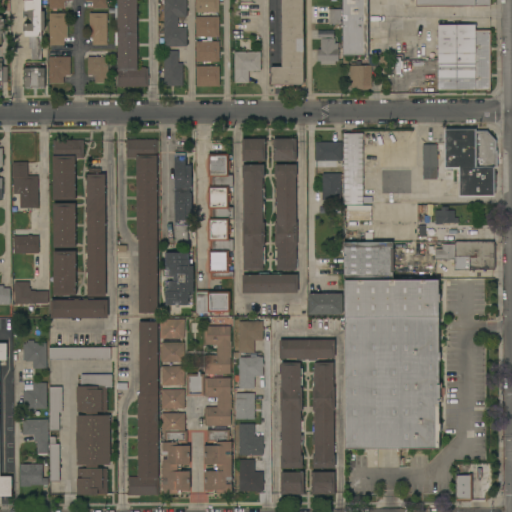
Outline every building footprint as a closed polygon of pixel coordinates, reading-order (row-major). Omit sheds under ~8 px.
[(41,0),(41,11),(44,11),(44,30),(41,30),(41,60),(31,60),(31,48),(29,48),(29,36),(25,36),(25,32),(22,32),(22,24),(31,24),(31,18),(22,18),(22,11),(24,11),(24,1),(22,1),(22,0),(41,0)] [(71,0),(71,1),(64,2),(64,9),(48,9),(48,0),(71,0)] [(107,0),(107,8),(92,9),(92,1),(84,1),(84,0),(107,0)] [(136,0),(137,68),(141,68),(141,67),(145,67),(145,68),(147,68),(148,75),(149,75),(149,79),(148,79),(148,87),(116,87),(116,69),(117,69),(117,0),(136,0)] [(163,0),(186,0),(186,17),(177,17),(178,28),(186,28),(186,46),(164,46),(163,0)] [(195,13),(195,0),(219,0),(219,13),(195,13)] [(270,85),(270,67),(281,67),(281,0),(303,0),(303,85),(270,85)] [(343,55),(342,0),(367,0),(367,55),(343,55)] [(329,24),(329,9),(341,9),(341,24),(329,24)] [(66,13),(66,38),(63,38),(63,45),(49,45),(49,13),(66,13)] [(92,45),(92,38),(88,38),(88,13),(106,13),(106,45),(92,45)] [(195,37),(195,17),(219,17),(219,37),(195,37)] [(438,25),(475,25),(475,30),(490,30),(490,90),(438,90),(438,25)] [(334,39),(334,43),(337,43),(337,49),(338,49),(338,61),(335,61),(335,65),(320,65),(320,62),(317,61),(317,49),(320,49),(320,39),(334,39)] [(195,62),(195,42),(219,41),(219,62),(195,62)] [(163,51),(178,51),(178,63),(182,63),(182,86),(164,86),(163,51)] [(234,52),(260,52),(260,70),(248,71),(248,83),(234,83),(234,52)] [(48,57),(69,57),(70,76),(65,76),(65,77),(63,77),(63,84),(48,84),(48,57)] [(94,83),(94,76),(92,76),(92,75),(87,76),(87,57),(107,57),(108,83),(94,83)] [(368,88),(368,90),(361,91),(361,88),(349,88),(349,59),(371,59),(371,88),(368,88)] [(219,66),(219,85),(195,85),(195,66),(219,66)] [(44,89),(38,89),(38,86),(31,86),(31,89),(24,89),(24,68),(44,68),(44,89)] [(495,141),(495,150),(496,150),(497,167),(493,167),(494,196),(458,197),(458,167),(445,168),(445,130),(475,129),(475,131),(486,131),(495,141)] [(355,204),(355,208),(348,208),(348,204),(343,204),(343,133),(362,133),(362,204),(355,204)] [(242,161),(242,139),(265,139),(265,161),(242,161)] [(296,161),(273,161),(273,139),(296,139),(296,161)] [(52,156),(53,156),(53,140),(83,140),(84,158),(75,158),(75,199),(75,200),(53,200),(52,156)] [(138,313),(138,240),(136,240),(136,158),(126,158),(126,140),(157,140),(157,313),(138,313)] [(315,161),(315,142),(341,142),(342,161),(315,161)] [(436,144),(436,167),(422,167),(422,145),(436,144)] [(175,158),(175,153),(185,153),(185,166),(191,166),(191,188),(189,188),(189,193),(191,193),(191,215),(188,215),(187,235),(188,235),(188,242),(187,242),(187,243),(175,243),(175,224),(174,224),(174,158),(175,158)] [(210,273),(208,273),(208,251),(210,251),(210,241),(208,241),(208,218),(210,218),(210,209),(208,209),(208,186),(209,186),(209,177),(207,177),(207,154),(228,154),(228,161),(230,161),(230,170),(228,170),(228,175),(232,175),(232,188),(228,188),(228,193),(230,193),(230,202),(228,202),(228,207),(232,207),(232,219),(228,219),(228,225),(230,225),(230,234),(228,234),(228,240),(232,240),(232,252),(228,252),(228,257),(230,257),(230,266),(228,266),(228,272),(233,272),(233,279),(210,279),(210,273)] [(38,208),(20,208),(20,194),(13,194),(13,178),(12,178),(12,162),(27,162),(27,176),(37,176),(38,208)] [(243,246),(242,246),(242,223),(243,223),(243,178),(242,178),(241,165),(264,165),(264,178),(262,178),(262,222),(264,222),(264,246),(263,246),(263,247),(264,247),(265,265),(263,265),(263,271),(243,271),(243,246)] [(276,270),(276,265),(274,265),(274,247),(276,247),(276,245),(275,245),(275,222),(276,222),(276,177),(274,177),(274,165),(296,165),(296,177),(296,222),(296,246),(296,270),(276,270)] [(87,297),(87,272),(86,272),(86,268),(87,268),(87,263),(86,263),(86,259),(87,259),(87,212),(86,212),(86,208),(87,208),(87,203),(86,203),(86,199),(87,199),(86,174),(89,174),(88,168),(100,168),(100,174),(105,174),(105,297),(87,297)] [(340,173),(340,200),(322,200),(322,173),(340,173)] [(53,248),(53,203),(75,203),(75,248),(53,248)] [(441,223),(441,224),(435,224),(435,210),(441,210),(441,207),(448,207),(448,210),(454,210),(454,218),(458,218),(458,223),(441,223)] [(14,236),(15,236),(15,229),(27,229),(27,236),(38,236),(38,253),(14,253),(14,236)] [(343,242),(364,242),(364,232),(372,232),(372,242),(392,242),(392,249),(393,249),(393,272),(392,272),(392,279),(344,279),(343,242)] [(454,260),(452,260),(451,261),(450,262),(441,262),(440,261),(440,260),(435,260),(435,249),(442,249),(442,244),(454,244),(454,242),(494,242),(494,244),(495,244),(495,269),(493,269),(493,270),(454,270),(454,260)] [(76,295),(53,295),(53,251),(76,251),(76,295)] [(190,294),(190,298),(188,298),(188,305),(165,305),(165,292),(166,292),(166,288),(166,281),(173,281),(173,277),(166,277),(166,270),(166,267),(165,267),(164,260),(165,260),(165,253),(188,253),(188,259),(189,259),(189,264),(193,264),(193,294),(190,294)] [(297,274),(297,293),(242,293),(242,275),(297,274)] [(344,280),(438,280),(438,294),(440,294),(440,302),(439,302),(439,352),(440,352),(440,361),(439,361),(439,385),(440,385),(440,397),(441,397),(441,401),(439,401),(439,424),(440,424),(440,432),(439,432),(440,449),(345,449),(344,280)] [(14,289),(13,289),(13,285),(14,285),(14,282),(29,282),(29,288),(30,288),(30,290),(35,290),(35,291),(48,291),(48,303),(35,303),(35,304),(14,304),(14,289)] [(0,304),(0,285),(4,285),(4,288),(10,288),(9,305),(0,304)] [(196,290),(210,290),(210,292),(230,292),(230,312),(223,312),(223,314),(214,314),(214,313),(208,313),(196,313),(196,290)] [(308,315),(308,294),(342,293),(342,314),(308,315)] [(50,318),(50,300),(74,300),(74,299),(79,299),(79,300),(84,300),(84,299),(88,299),(88,300),(108,300),(108,318),(50,318)] [(161,339),(161,319),(184,319),(184,339),(161,339)] [(255,321),(255,320),(258,320),(258,321),(262,321),(262,328),(263,328),(263,331),(262,331),(262,340),(254,340),(254,353),(240,353),(240,357),(255,357),(255,356),(259,356),(259,357),(262,357),(262,363),(263,363),(263,367),(262,367),(262,376),(254,376),(254,389),(238,389),(238,359),(233,359),(233,352),(238,352),(238,321),(255,321)] [(158,495),(127,495),(127,477),(137,477),(137,396),(139,396),(139,322),(157,322),(158,495)] [(204,374),(204,355),(216,355),(216,345),(204,345),(204,326),(230,326),(230,343),(231,343),(231,358),(230,358),(230,374),(204,374)] [(33,369),(33,362),(25,362),(25,360),(23,360),(23,344),(26,344),(26,343),(27,343),(27,340),(34,340),(34,343),(46,343),(47,369),(33,369)] [(335,358),(317,358),(317,359),(296,359),(296,358),(279,359),(279,340),(334,340),(335,358)] [(184,362),(161,362),(161,343),(184,342),(184,362)] [(0,343),(7,343),(7,360),(0,360),(0,477),(11,477),(11,496),(0,496),(0,343)] [(48,348),(110,348),(110,360),(48,360),(48,348)] [(300,387),(302,387),(302,411),(300,411),(301,456),(302,456),(302,468),(280,468),(280,456),(281,456),(281,411),(280,411),(280,387),(281,387),(280,363),(300,362),(300,387)] [(333,387),(334,387),(334,410),(333,410),(334,455),(335,455),(335,468),(313,468),(313,456),(314,456),(314,444),(314,423),(314,411),(312,411),(312,387),(314,387),(313,362),(333,362),(333,387)] [(184,366),(184,385),(161,386),(161,366),(184,366)] [(185,374),(197,374),(197,372),(200,372),(200,374),(204,374),(204,396),(186,396),(185,374)] [(111,374),(111,387),(106,387),(107,412),(97,412),(97,416),(110,416),(110,465),(97,465),(97,469),(107,469),(107,494),(76,495),(76,469),(86,469),(86,465),(77,465),(76,449),(76,432),(76,416),(85,416),(85,412),(76,412),(76,387),(80,387),(80,375),(111,374)] [(204,426),(204,407),(216,407),(216,397),(204,397),(204,378),(230,378),(230,394),(231,394),(231,409),(230,409),(230,426),(204,426)] [(47,409),(26,409),(26,398),(23,398),(23,391),(26,391),(26,390),(33,390),(33,383),(46,383),(47,409)] [(58,413),(59,431),(49,431),(49,388),(61,388),(62,413),(58,413)] [(184,390),(184,409),(161,409),(161,390),(184,390)] [(254,420),(235,419),(235,393),(254,393),(254,420)] [(184,413),(184,431),(186,431),(186,443),(180,443),(180,446),(189,446),(189,465),(180,465),(180,472),(190,472),(190,491),(180,491),(180,494),(162,494),(162,485),(168,485),(168,482),(162,482),(162,459),(168,459),(168,452),(162,452),(162,443),(164,443),(164,432),(161,432),(161,413),(184,413)] [(48,441),(48,454),(37,454),(37,442),(23,442),(23,420),(48,419),(48,441)] [(254,424),(254,436),(263,436),(263,446),(264,446),(264,449),(263,449),(263,455),(238,455),(238,424),(254,424)] [(213,494),(213,490),(204,490),(204,472),(213,472),(213,465),(204,465),(204,446),(213,446),(213,443),(207,443),(207,430),(229,430),(229,436),(230,436),(230,440),(229,440),(229,442),(231,442),(231,451),(230,451),(230,455),(231,455),(231,481),(226,481),(226,485),(231,485),(231,494),(213,494)] [(59,482),(50,482),(50,437),(56,437),(56,444),(59,444),(59,482)] [(254,460),(254,472),(263,472),(262,482),(264,482),(264,485),(263,485),(263,491),(239,491),(239,460),(254,460)] [(42,464),(42,470),(42,478),(48,478),(48,485),(29,485),(29,486),(20,486),(20,464),(42,464)] [(303,472),(304,494),(281,495),(280,472),(303,472)] [(334,472),(335,494),(311,494),(311,472),(334,472)] [(472,500),(456,501),(456,476),(468,476),(468,474),(471,474),(472,500)]
